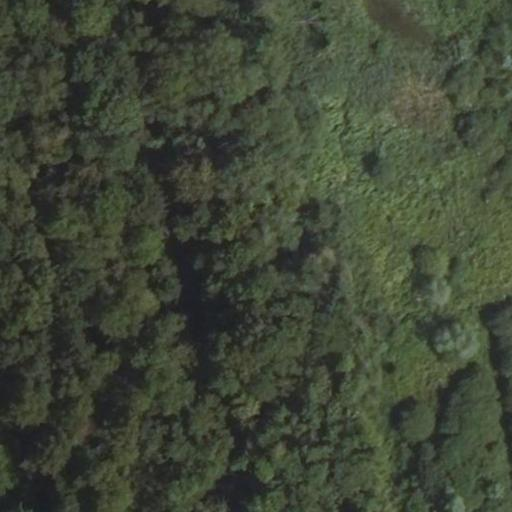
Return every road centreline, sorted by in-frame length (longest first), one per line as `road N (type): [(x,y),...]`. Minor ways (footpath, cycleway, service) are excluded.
road 1 (unclassified): [(187,364),(110,0)]
road 2 (unclassified): [(187,364),(224,511)]
